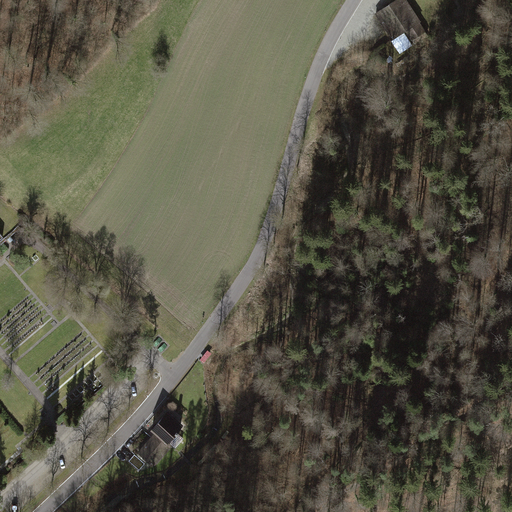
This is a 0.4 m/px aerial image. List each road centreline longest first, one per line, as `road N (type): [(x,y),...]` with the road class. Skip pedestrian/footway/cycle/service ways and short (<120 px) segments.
road 1 (tertiary): [(46,511),(181,371),(243,283),(315,74),(357,0)]
road 2 (track): [(511,381),(433,423),(350,489),(301,511)]
